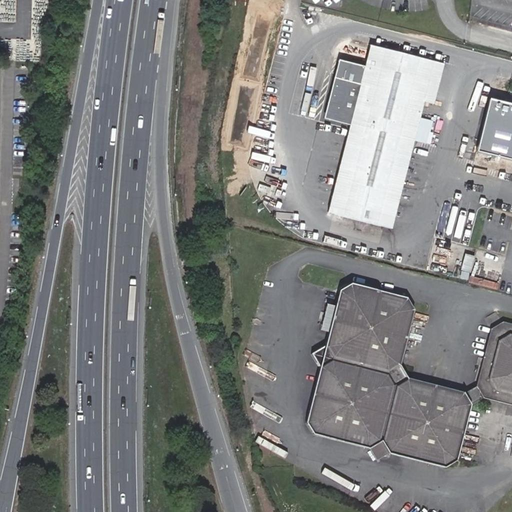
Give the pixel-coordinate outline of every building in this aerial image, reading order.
[(17,37),(17,7),(7,7),(7,4),(0,3),(0,35),(6,36),(6,37),(17,37)] [(434,104),(444,64),(371,45),(366,67),(339,60),(329,98),(334,107),(330,120),(350,126),(328,211),(390,228),(413,140),(425,143),(431,121),(419,117),(423,101),(434,104)] [(329,98),(323,118),(330,120),(334,107),(329,98)] [(511,106),(489,101),(476,153),(511,161),(511,106)] [(460,269),(464,254),(455,251),(451,267),(460,269)] [(400,305),(356,294),(358,287),(353,285),(343,292),(329,347),(336,360),(324,367),(310,422),(317,433),(322,434),(323,428),(367,439),(366,445),(372,446),(381,440),(386,441),(392,451),(448,465),(457,459),(471,403),(466,393),(408,379),(398,385),(389,371),(399,365),(413,309),(408,299),(402,298),(400,305)] [(358,287),(356,294),(400,305),(402,298),(358,287)] [(511,325),(503,323),(493,329),(479,385),(485,394),(510,400),(511,396),(511,325)] [(408,379),(399,365),(389,371),(398,385),(408,379)] [(485,394),(479,385),(466,393),(471,403),(485,394)] [(322,434),(366,445),(367,439),(323,428),(322,434)]
